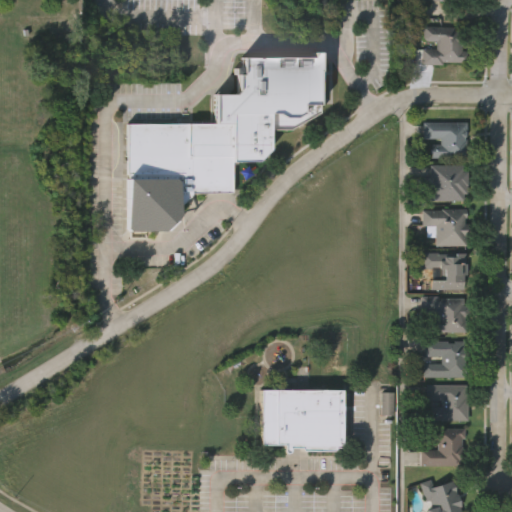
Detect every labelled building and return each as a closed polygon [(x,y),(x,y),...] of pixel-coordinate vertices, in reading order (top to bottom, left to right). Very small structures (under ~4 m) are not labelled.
[(462,25),(462,50),(467,50),(466,61),(442,60),(442,63),(413,63),(414,47),(434,47),(434,39),(422,39),(422,24),(462,25)] [(315,111),(286,128),(266,128),(267,108),(229,108),(228,161),(228,193),(190,192),(190,195),(178,205),(178,215),(162,230),(130,230),(126,227),(126,123),(214,122),(214,94),(234,94),(236,92),(236,76),(241,76),(241,56),(313,57),(313,52),(320,52),(319,104),(315,104),(315,111)] [(228,161),(229,108),(267,108),(266,128),(266,150),(254,162),(228,161)] [(465,155),(430,155),(430,142),(438,142),(438,137),(422,137),(422,121),(465,120),(465,155)] [(429,164),(463,164),(463,170),(467,170),(467,194),(463,194),(463,200),(425,200),(425,192),(417,192),(417,177),(429,177),(429,164)] [(421,208),(467,208),(467,245),(435,245),(435,225),(421,225),(421,208)] [(423,252),(467,252),(467,272),(462,272),(462,279),(466,279),(466,287),(432,287),(432,277),(446,277),(446,267),(423,267),(423,252)] [(421,295),(439,295),(439,297),(464,297),(464,304),(468,304),(468,316),(464,316),(464,319),(467,319),(467,331),(428,332),(428,317),(437,317),(437,312),(421,312),(421,295)] [(421,339),(462,339),(462,349),(465,348),(465,358),(462,358),(462,362),(465,362),(465,375),(421,375),(420,362),(431,362),(431,355),(421,355),(421,339)] [(424,382),(465,382),(465,394),(467,394),(468,419),(430,420),(430,404),(439,404),(439,398),(424,398),(424,382)] [(339,447),(333,447),(333,451),(300,451),(300,447),(287,447),(287,452),(281,452),(281,444),(257,444),(257,390),(339,390),(339,447)] [(429,426),(463,425),(463,437),(460,437),(460,449),(463,449),(463,459),(459,459),(459,464),(418,465),(417,448),(435,448),(435,439),(429,439),(429,426)] [(417,481),(429,477),(432,486),(449,480),(460,511),(425,511),(425,509),(431,507),(429,500),(424,502),(417,481)]
